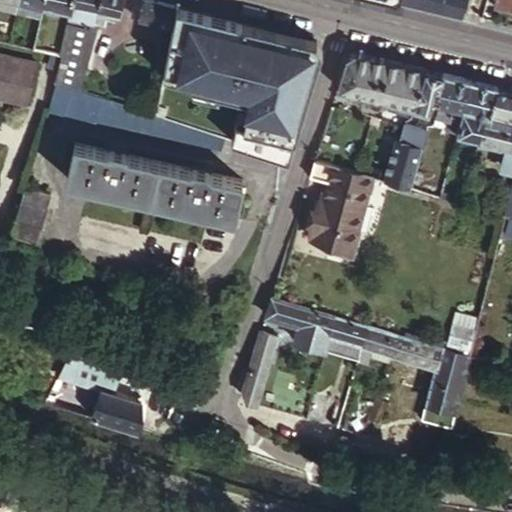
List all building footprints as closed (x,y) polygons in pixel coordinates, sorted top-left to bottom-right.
[(18,0),(0,0),(0,4),(16,8),(18,0)] [(70,0),(68,8),(67,12),(69,13),(66,22),(91,27),(93,21),(97,7),(101,8),(116,11),(119,0),(70,0)] [(142,0),(134,0),(131,14),(138,16),(142,0)] [(171,26),(175,5),(158,1),(155,0),(142,0),(138,16),(137,18),(171,26)] [(406,0),(434,6),(461,13),(465,0),(406,0)] [(302,37),(175,5),(171,26),(162,74),(192,82),(219,88),(241,94),(248,95),(241,122),(234,120),(229,136),(286,155),(321,51),(316,40),(302,37)] [(34,6),(26,46),(34,47),(35,41),(43,7),(34,6)] [(114,18),(116,11),(101,8),(97,7),(93,21),(98,22),(105,23),(107,16),(114,18)] [(56,79),(57,79),(83,89),(98,22),(93,21),(91,27),(66,22),(61,47),(60,54),(62,55),(56,79)] [(35,41),(34,47),(60,54),(61,47),(35,41)] [(336,87),(349,90),(358,93),(366,53),(363,52),(356,50),(346,54),(336,87)] [(377,97),(386,58),(379,56),(366,53),(358,93),(377,97)] [(0,56),(0,91),(3,93),(2,97),(29,104),(38,65),(0,56)] [(406,104),(415,107),(417,107),(417,104),(425,67),(407,63),(386,58),(377,97),(388,100),(386,108),(406,114),(406,104)] [(431,107),(434,108),(441,71),(433,69),(425,67),(417,104),(417,107),(415,107),(414,111),(429,115),(431,107)] [(441,71),(434,108),(433,111),(435,123),(456,128),(469,78),(458,75),(441,71)] [(469,78),(456,128),(456,130),(480,136),(496,84),(484,82),(469,78)] [(83,89),(57,79),(49,109),(95,121),(95,120),(102,96),(83,89)] [(219,88),(192,82),(190,89),(217,95),(219,88)] [(511,88),(496,84),(480,136),(478,143),(505,151),(511,152),(511,88)] [(346,99),(349,90),(336,87),(334,96),(346,99)] [(241,94),(234,120),(241,122),(248,95),(241,94)] [(113,100),(102,96),(95,120),(220,148),(225,135),(163,114),(157,112),(153,111),(128,104),(118,102),(115,101),(113,100)] [(405,121),(400,138),(421,145),(426,127),(405,121)] [(393,146),(385,178),(409,186),(421,145),(400,138),(396,137),(393,146)] [(234,215),(242,179),(209,172),(210,169),(193,166),(193,168),(126,153),(127,150),(109,146),(108,149),(75,142),(66,177),(234,215)] [(511,152),(505,151),(502,163),(502,164),(504,168),(511,169),(511,152)] [(316,156),(310,175),(327,180),(345,185),(350,167),(330,161),(316,156)] [(345,185),(327,180),(322,194),(364,206),(364,204),(373,175),(350,167),(345,185)] [(0,170),(0,241),(8,207),(1,206),(8,173),(0,170)] [(373,175),(364,204),(375,208),(385,178),(373,175)] [(511,179),(503,212),(506,213),(511,214),(511,179)] [(51,191),(25,183),(20,199),(46,206),(51,191)] [(364,206),(322,194),(321,194),(309,236),(330,242),(331,238),(339,240),(343,228),(356,232),(364,206)] [(20,199),(16,214),(41,222),(46,206),(20,199)] [(511,214),(506,213),(503,225),(511,227),(511,214)] [(41,222),(16,214),(11,231),(37,239),(41,222)] [(272,293),(265,315),(298,324),(304,304),(272,293)] [(329,334),(334,312),(304,304),(298,324),(299,325),(315,330),(329,334)] [(453,311),(448,339),(469,343),(474,315),(453,311)] [(361,343),(367,322),(334,312),(329,334),(361,343)] [(390,351),(395,330),(367,322),(361,343),(390,351)] [(295,339),(312,344),(315,330),(299,325),(295,339)] [(312,344),(325,348),(329,334),(315,330),(312,344)] [(395,330),(390,351),(411,357),(417,337),(395,330)] [(260,331),(249,366),(263,370),(273,335),(260,331)] [(245,398),(257,402),(266,373),(276,336),(273,335),(263,370),(249,366),(242,389),(245,398)] [(411,357),(436,365),(441,344),(417,337),(411,357)] [(390,351),(361,343),(356,358),(365,361),(368,355),(387,360),(390,351)] [(455,408),(470,352),(441,344),(436,365),(432,378),(426,399),(454,408),(455,408)] [(323,355),(317,376),(332,380),(338,360),(323,355)] [(282,378),(266,373),(257,402),(275,407),(282,378)] [(290,411),(297,382),(282,378),(275,407),(290,411)] [(290,411),(307,416),(313,394),(314,387),(297,382),(290,411)] [(402,394),(379,382),(375,396),(373,401),(385,407),(394,411),(402,394)] [(91,414),(137,429),(143,415),(143,406),(141,402),(102,385),(91,414)] [(368,421),(368,416),(370,410),(373,401),(375,396),(367,394),(360,392),(353,390),(341,426),(358,430),(368,421)] [(330,399),(313,394),(307,416),(324,421),(330,399)] [(451,421),(454,408),(426,399),(423,414),(451,421)] [(373,401),(370,410),(381,415),(385,407),(373,401)] [(378,421),(381,415),(370,410),(368,416),(378,421)] [(463,456),(467,437),(448,431),(443,451),(463,456)] [(399,438),(395,437),(387,435),(383,451),(394,454),(399,438)]
